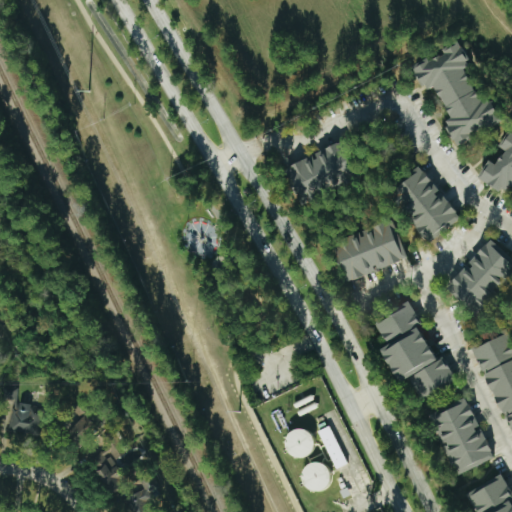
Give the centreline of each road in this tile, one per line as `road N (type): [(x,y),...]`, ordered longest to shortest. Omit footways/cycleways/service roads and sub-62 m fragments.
road 1 (secondary): [(122,0),(318,338),(403,511)]
road 2 (secondary): [(433,511),(332,308),(153,0)]
